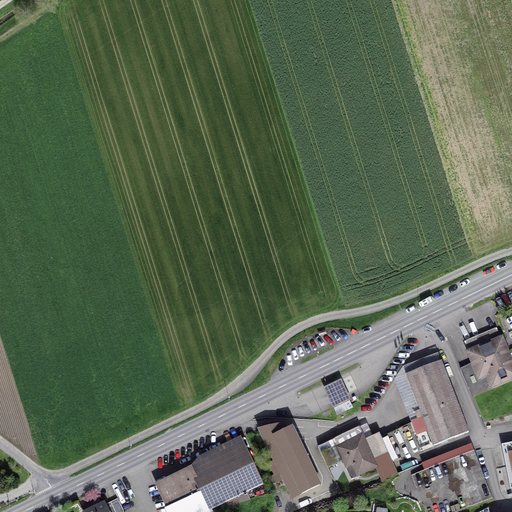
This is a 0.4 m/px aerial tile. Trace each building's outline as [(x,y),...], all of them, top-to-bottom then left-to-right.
[(511,370),(511,348),(503,328),(471,343),(475,354),(462,360),(472,381),(490,374),(492,379),(511,370)] [(472,426),(441,359),(407,375),(426,416),(378,439),(390,465),(472,426)] [(289,424),(265,429),(297,496),(329,482),(304,427),(293,432),(289,424)] [(364,426),(338,437),(352,469),(378,457),(364,426)] [(213,511),(211,507),(218,504),(220,508),(227,505),(228,507),(237,501),(250,499),(246,490),(261,483),(240,439),(200,458),(192,468),(158,484),(171,511),(213,511)] [(511,487),(511,442),(502,444),(511,488),(511,487)] [(473,453),(411,479),(424,511),(456,511),(491,498),(473,453)] [(121,511),(116,499),(89,511),(121,511)]
